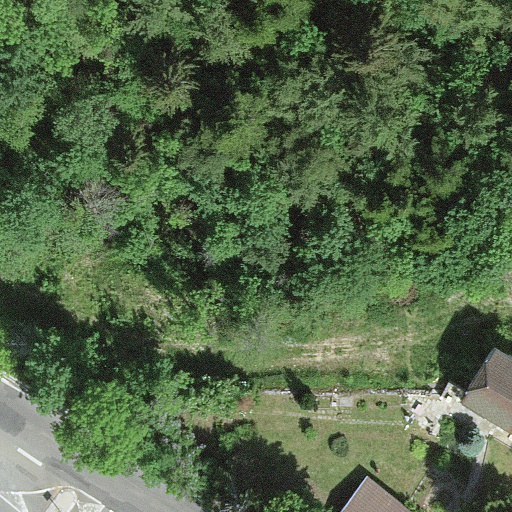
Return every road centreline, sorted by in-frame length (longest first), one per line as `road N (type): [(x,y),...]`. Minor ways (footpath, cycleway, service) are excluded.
road 1 (track): [(475,312),(194,350),(0,253)]
road 2 (primary): [(142,511),(0,426)]
